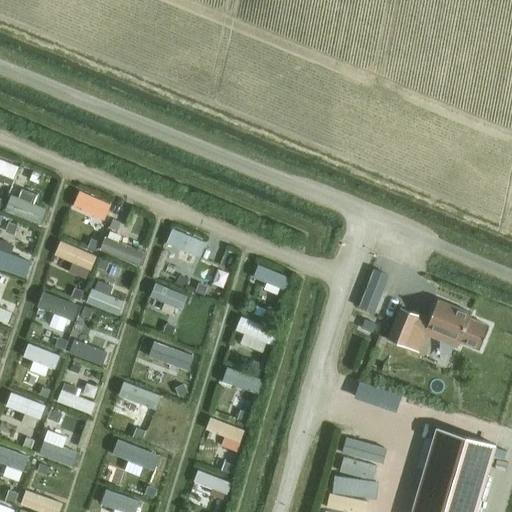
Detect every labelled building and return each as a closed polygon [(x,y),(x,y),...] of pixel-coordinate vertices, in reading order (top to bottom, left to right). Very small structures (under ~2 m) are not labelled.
[(20,165),(0,156),(0,173),(14,179),(20,165)] [(33,171),(30,179),(39,182),(42,175),(33,171)] [(114,204),(74,187),(68,202),(108,218),(114,204)] [(49,211),(10,194),(4,209),(44,225),(49,211)] [(112,218),(109,227),(116,230),(120,221),(112,218)] [(10,223),(7,231),(15,234),(18,226),(10,223)] [(210,240),(170,223),(164,238),(204,254),(210,240)] [(146,248),(106,232),(100,246),(140,263),(146,248)] [(99,253),(59,237),(53,251),(93,268),(99,253)] [(90,238),(87,247),(96,251),(99,242),(90,238)] [(29,261),(0,250),(0,265),(24,274),(29,261)] [(100,258),(96,267),(105,270),(108,261),(100,258)] [(295,275),(256,259),(250,273),(289,290),(295,275)] [(179,276),(176,284),(183,287),(186,279),(179,276)] [(190,293),(151,277),(145,291),(184,307),(190,293)] [(198,282),(194,291),(203,295),(207,286),(198,282)] [(128,303),(89,286),(83,301),(122,317),(128,303)] [(81,304),(41,287),(35,302),(75,318),(81,304)] [(74,287),(70,296),(78,300),(82,291),(74,287)] [(191,294),(188,302),(196,305),(199,296),(191,294)] [(400,308),(387,339),(406,346),(413,329),(458,347),(460,341),(480,349),(489,326),(470,318),(472,313),(438,299),(429,322),(418,317),(419,315),(400,308)] [(19,311),(0,303),(0,320),(13,326),(19,311)] [(84,306),(80,314),(89,318),(92,309),(84,306)] [(268,306),(264,315),(274,319),(277,309),(268,306)] [(280,329),(241,313),(235,327),(274,343),(280,329)] [(218,337),(178,321),(172,336),(212,352),(218,337)] [(166,324),(163,332),(172,335),(175,327),(166,324)] [(177,343),(138,327),(132,341),(171,357),(177,343)] [(114,353),(75,336),(69,351),(108,367),(114,353)] [(58,337),(54,346),(64,349),(67,340),(58,337)] [(66,359),(26,342),(20,357),(60,373),(66,359)] [(266,378),(227,361),(221,376),(260,392),(266,378)] [(253,361),(250,370),(260,373),(263,364),(253,361)] [(72,363),(70,370),(78,374),(81,367),(72,363)] [(162,393),(122,377),(116,391),(156,407),(162,393)] [(42,386),(39,394),(47,397),(50,389),(42,386)] [(50,404),(11,388),(5,402),(44,419),(50,404)] [(161,395),(158,404),(167,407),(170,398),(161,395)] [(52,410),(49,419),(57,422),(60,413),(52,410)] [(239,411),(235,420),(245,423),(248,414),(239,411)] [(248,428),(209,412),(203,426),(242,442),(248,428)] [(302,488),(321,424),(310,421),(292,485),(302,488)] [(143,444),(103,427),(98,442),(137,458),(143,444)] [(438,428),(412,511),(476,511),(496,445),(438,428)] [(82,452),(43,435),(37,450),(76,466),(82,452)] [(26,438),(23,445),(31,448),(34,441),(26,438)] [(33,456),(0,442),(0,459),(27,470),(33,456)] [(37,458),(34,466),(43,470),(46,461),(37,458)] [(224,463),(221,471),(231,474),(234,466),(224,463)] [(236,480),(196,464),(191,478),(230,494),(236,480)] [(172,490),(132,473),(126,488),(166,504),(172,490)] [(22,489),(25,479),(11,475),(8,485),(22,489)] [(128,496),(89,479),(83,494),(122,510),(128,496)] [(60,511),(63,504),(24,488),(18,503),(40,511),(60,511)] [(8,490),(5,499),(14,502),(17,493),(8,490)] [(13,511),(15,506),(0,499),(0,511),(13,511)]
